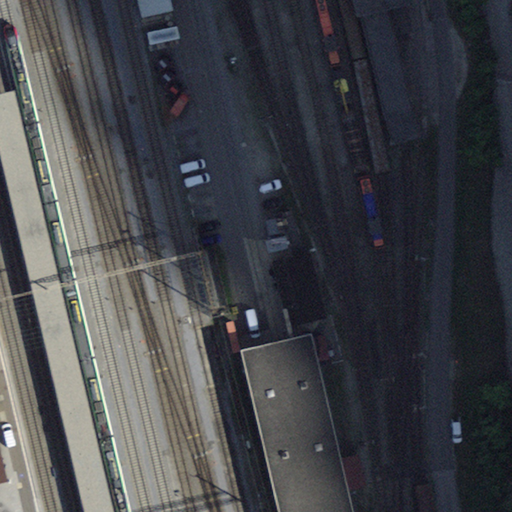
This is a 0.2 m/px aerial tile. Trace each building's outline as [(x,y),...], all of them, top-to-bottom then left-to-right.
[(172,0),(140,0),(144,21),(175,16),(172,0)] [(353,0),(359,20),(387,12),(411,7),(409,0),(353,0)] [(387,12),(359,20),(392,145),(419,138),(387,12)] [(0,93),(0,157),(83,511),(113,511),(15,91),(0,93)] [(311,253),(271,263),(287,329),(327,319),(311,253)] [(240,353),(278,511),(350,511),(311,336),(240,353)]
